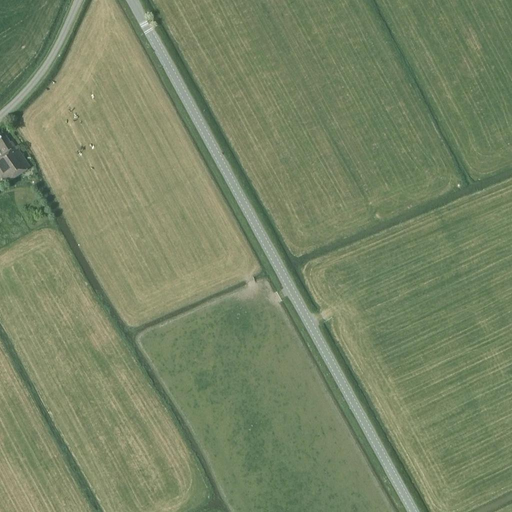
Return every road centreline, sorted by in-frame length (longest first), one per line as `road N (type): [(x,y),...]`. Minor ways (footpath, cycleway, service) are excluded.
road 1 (tertiary): [(413,511),(131,0)]
road 2 (unclassified): [(0,116),(50,60),(78,0)]
